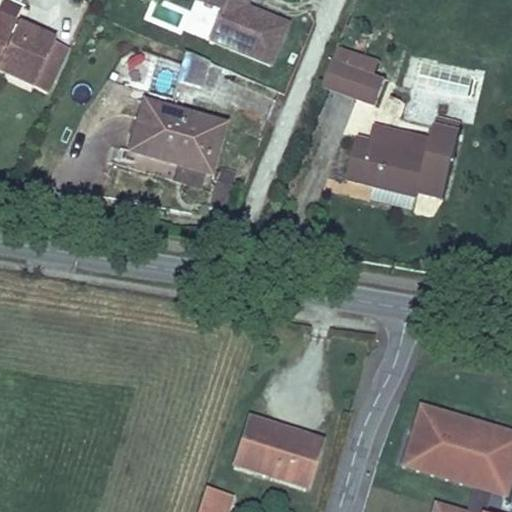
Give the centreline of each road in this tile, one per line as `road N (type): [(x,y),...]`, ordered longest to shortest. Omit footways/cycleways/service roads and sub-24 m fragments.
road 1 (secondary): [(410,304),(0,235)]
road 2 (residential): [(338,511),(410,304)]
